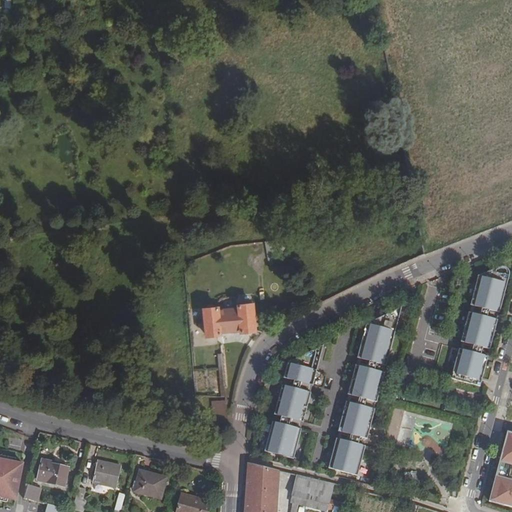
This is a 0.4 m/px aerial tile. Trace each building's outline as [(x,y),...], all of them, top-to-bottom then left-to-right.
[(290,258),(280,241),(264,243),(268,260),(280,259),(290,258)] [(299,273),(290,258),(280,259),(280,264),(290,263),(296,273),(299,273)] [(479,271),(471,303),(498,310),(508,277),(479,271)] [(254,332),(251,304),(237,306),(238,309),(218,310),(217,308),(203,309),(205,337),(220,335),(220,333),(239,331),(240,333),(254,332)] [(468,310),(462,338),(489,346),(497,316),(468,310)] [(188,312),(189,333),(197,333),(195,312),(188,312)] [(367,320),(359,356),(383,362),(393,326),(367,320)] [(458,347),(450,375),(478,382),(486,354),(458,347)] [(288,358),(283,376),(310,383),(314,364),(288,358)] [(356,361),(350,391),(373,397),(382,368),(356,361)] [(282,384),(274,412),(301,420),(309,390),(282,384)] [(225,399),(211,400),(212,416),(226,415),(225,399)] [(348,399),(340,428),(366,434),(373,405),(348,399)] [(272,419),(265,447),(290,454),(299,426),(272,419)] [(511,430),(505,429),(498,459),(511,462),(511,430)] [(337,435),(329,466),(356,473),(363,442),(337,435)] [(248,464),(260,467),(261,456),(249,454),(248,464)] [(0,497),(15,500),(23,462),(0,457),(0,497)] [(51,466),(69,470),(71,462),(53,458),(52,463),(51,466)] [(64,488),(69,470),(51,466),(52,463),(42,460),(37,481),(64,488)] [(91,470),(95,472),(92,483),(116,489),(121,467),(97,461),(96,467),(92,466),(91,470)] [(244,511),(274,511),(278,471),(260,467),(248,464),(244,511)] [(132,490),(135,490),(134,492),(160,499),(166,478),(140,471),(137,482),(134,482),(132,490)] [(489,498),(511,504),(511,476),(497,473),(489,498)] [(292,496),(316,500),(320,481),(296,475),(292,496)] [(330,499),(333,484),(320,481),(316,500),(329,503),(330,499)] [(42,490),(29,486),(26,498),(39,502),(42,490)] [(85,490),(78,488),(72,510),(82,511),(85,503),(82,503),(85,490)] [(118,492),(114,510),(120,511),(125,494),(118,492)] [(208,511),(211,503),(181,495),(176,511),(208,511)] [(330,499),(329,503),(328,507),(346,511),(348,502),(330,499)]
